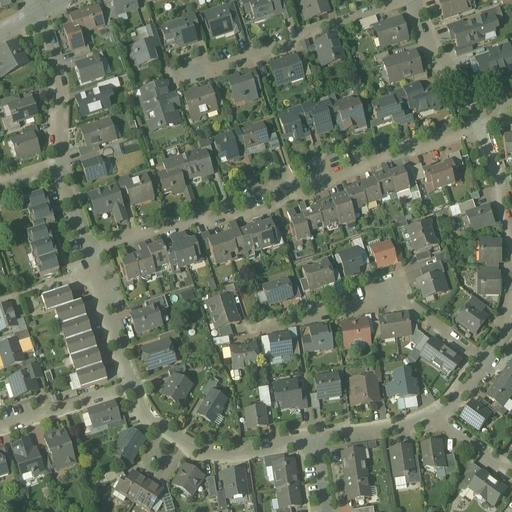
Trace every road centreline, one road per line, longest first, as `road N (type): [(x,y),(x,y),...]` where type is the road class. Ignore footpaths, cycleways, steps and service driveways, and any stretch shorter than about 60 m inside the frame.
road 1 (residential): [(86,250),(474,125)]
road 2 (residential): [(482,359),(411,308),(377,301),(252,330)]
road 3 (residential): [(408,0),(181,72)]
road 4 (residential): [(314,439),(218,454),(188,448),(143,414),(131,385)]
road 5 (residential): [(59,168),(55,73),(33,17)]
road 6 (residential): [(412,0),(474,125)]
road 7 (residential): [(131,385),(0,428)]
road 8 (residential): [(438,418),(314,439)]
road 9 (residential): [(131,385),(92,270)]
